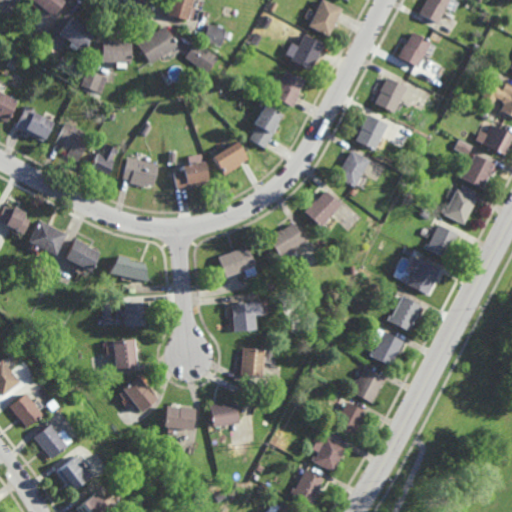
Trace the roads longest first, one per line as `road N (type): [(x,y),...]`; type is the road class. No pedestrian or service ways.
road 1 (residential): [(386,0),(311,147),(266,198),(223,221),(180,230),(126,220),(0,157)]
road 2 (residential): [(354,511),(511,216)]
road 3 (residential): [(180,230),(188,353)]
